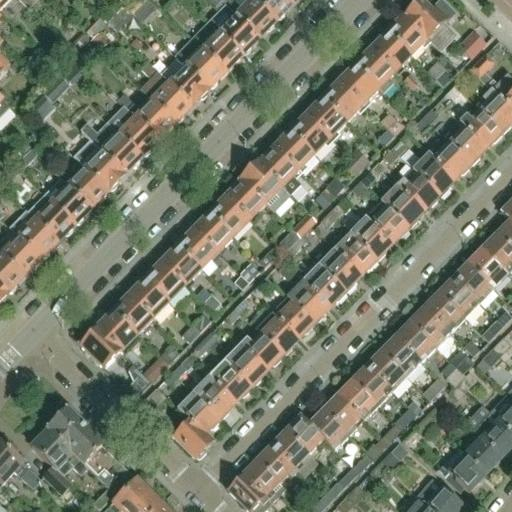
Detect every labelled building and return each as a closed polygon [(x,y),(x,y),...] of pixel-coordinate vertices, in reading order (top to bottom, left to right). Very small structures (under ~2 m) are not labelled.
[(0,0),(0,12),(12,0),(0,0)] [(143,0),(133,0),(122,12),(130,19),(146,3),(143,0)] [(251,51),(260,42),(235,18),(227,11),(216,0),(215,0),(210,6),(229,25),(217,37),(242,60),(244,58),(246,58),(250,54),(251,51)] [(228,0),(216,0),(227,11),(233,4),(228,0)] [(292,9),(281,0),(253,0),(251,3),(275,26),(277,24),(279,24),(283,20),(284,17),(292,9)] [(281,0),(292,9),(300,1),(302,1),(303,0),(281,0)] [(403,21),(427,44),(455,16),(441,2),(429,14),(419,5),(417,6),(414,5),(409,11),(409,14),(403,21)] [(275,26),(251,3),(235,18),(260,42),(267,35),(269,35),(273,30),(274,28),(275,26)] [(113,18),(106,25),(118,36),(124,30),(113,18)] [(99,19),(93,25),(100,32),(106,26),(99,19)] [(427,44),(403,21),(395,29),(392,28),(387,33),(387,37),(386,38),(410,61),(427,44)] [(242,60),(217,37),(207,26),(190,43),(201,54),(225,77),(233,69),(235,69),(239,65),(239,63),(242,60)] [(486,44),(475,33),(460,49),(471,60),(486,44)] [(89,43),(82,36),(70,49),(77,56),(89,43)] [(98,36),(91,44),(101,54),(108,46),(98,36)] [(410,61),(386,38),(385,39),(382,39),(376,44),(377,48),(370,54),(394,78),(410,61)] [(225,77),(201,54),(190,43),(174,60),(175,61),(175,62),(184,71),(208,94),(210,92),(213,92),(216,88),(217,86),(225,77)] [(394,78),(370,54),(363,62),(360,61),(354,66),(355,69),(354,70),(378,94),(380,92),(384,96),(394,86),(390,82),(394,78)] [(443,66),(453,76),(462,68),(453,58),(443,66)] [(511,83),(507,78),(496,89),(484,77),(494,67),(486,59),(470,75),(490,95),(491,94),(499,102),(498,103),(511,116),(511,83)] [(208,94),(184,71),(175,62),(158,78),(167,88),(191,111),(192,112),(200,104),(202,104),(206,100),(206,97),(208,95),(208,94)] [(191,111),(167,88),(158,78),(147,67),(140,74),(150,83),(139,94),(148,103),(151,105),(157,111),(175,128),(177,126),(179,126),(183,122),(183,120),(191,111)] [(368,104),(378,94),(354,70),(352,72),(349,72),(344,76),(345,80),(338,87),(362,110),(367,115),(373,109),(368,104)] [(436,81),(443,88),(453,78),(446,71),(436,81)] [(67,72),(61,78),(72,89),(78,83),(67,72)] [(409,77),(404,82),(413,91),(418,86),(409,77)] [(50,100),(64,86),(56,79),(42,93),(50,100)] [(463,82),(454,91),(461,97),(469,89),(463,82)] [(158,145),(116,105),(117,104),(100,87),(93,94),(127,129),(117,139),(141,162),(144,159),(146,159),(149,156),(149,154),(158,145)] [(362,110),(338,87),(331,94),(328,93),(322,99),(322,102),(322,103),(346,127),(362,110)] [(452,106),(461,97),(454,91),(445,99),(452,106)] [(511,116),(498,103),(499,102),(491,94),(490,95),(474,111),(503,139),(510,131),(511,127),(511,125),(511,116)] [(175,128),(157,111),(151,105),(148,103),(139,113),(124,97),(117,104),(116,105),(158,145),(166,137),(168,137),(172,133),(173,130),(175,128)] [(0,118),(8,111),(0,102),(0,118)] [(346,127),(322,103),(320,105),(317,104),(312,110),(312,113),(306,119),(330,143),(346,127)] [(421,113),(414,106),(405,115),(412,122),(421,113)] [(503,139),(474,111),(458,127),(485,154),(491,147),(494,148),(503,139)] [(432,114),(423,122),(429,128),(437,120),(432,114)] [(379,126),(386,133),(393,141),(404,131),(390,116),(379,126)] [(330,143),(306,119),(298,127),(295,126),(290,132),(290,135),(289,136),(314,160),(330,143)] [(420,137),(429,128),(423,122),(415,131),(420,137)] [(485,154),(458,127),(443,143),(471,171),(479,163),(479,159),(485,154)] [(101,155),(100,156),(125,179),(132,171),(135,171),(139,167),(139,164),(141,162),(117,139),(112,133),(102,143),(96,150),(98,152),(101,155)] [(384,150),(393,141),(386,133),(377,142),(384,150)] [(98,152),(96,150),(82,137),(81,135),(74,143),(88,156),(90,155),(92,158),(98,152)] [(314,160),(289,136),(288,137),(285,137),(279,142),(280,146),(274,152),(297,176),(304,169),(314,160)] [(471,171),(443,143),(427,159),(453,185),(460,179),(463,179),(471,171)] [(400,146),(391,155),(397,160),(405,152),(400,146)] [(297,176),(274,152),(266,160),(263,159),(255,167),(281,192),(281,193),(289,200),(299,189),(292,182),(297,176)] [(35,159),(29,153),(20,162),(26,168),(35,159)] [(357,153),(350,160),(362,172),(369,165),(357,153)] [(388,169),(397,160),(391,155),(383,163),(388,169)] [(125,179),(100,156),(84,173),(108,196),(110,195),(112,195),(117,190),(117,188),(125,180),(124,179),(125,179)] [(453,185),(427,159),(411,175),(439,203),(448,194),(447,191),(453,185)] [(355,179),(362,172),(350,160),(343,167),(355,179)] [(281,192),(255,167),(239,183),(265,209),(272,217),(289,200),(281,193),(281,192)] [(12,170),(0,181),(0,188),(3,192),(18,176),(12,170)] [(108,196),(84,173),(67,190),(91,213),(98,206),(101,205),(104,202),(105,199),(107,196),(108,197),(108,196)] [(439,203),(411,175),(395,190),(422,217),(429,211),(431,211),(439,203)] [(368,177),(360,186),(366,191),(374,183),(368,177)] [(265,209),(239,183),(231,191),(231,194),(225,201),(249,225),(265,209)] [(357,200),(366,191),(360,186),(351,194),(357,200)] [(91,213),(67,190),(51,207),(75,230),(77,228),(79,228),(83,224),(83,221),(91,213)] [(422,217),(395,190),(380,206),(408,235),(417,226),(416,223),(422,217)] [(326,191),(320,198),(329,206),(334,199),(326,191)] [(323,212),(329,206),(320,198),(314,204),(323,212)] [(249,225),(225,201),(218,208),(215,207),(208,213),(209,216),(208,217),(233,241),(249,225)] [(511,202),(506,208),(507,211),(501,217),(510,226),(511,225),(511,226),(511,202)] [(408,235),(380,206),(364,222),(391,249),(398,242),(401,242),(408,235)] [(75,230),(51,207),(34,224),(58,247),(65,239),(68,239),(72,234),(72,232),(75,230)] [(337,209),(328,217),(334,223),(343,215),(337,209)] [(233,241),(208,217),(207,218),(204,217),(198,223),(199,227),(192,234),(217,258),(233,241)] [(326,232),(334,223),(328,217),(320,226),(326,232)] [(300,241),(303,238),(315,226),(306,218),(292,233),(300,241)] [(391,249),(364,222),(348,238),(377,266),(385,258),(385,255),(391,249)] [(58,247),(34,224),(17,241),(41,264),(43,262),(45,262),(49,258),(49,255),(58,247)] [(511,226),(511,225),(510,226),(504,232),(502,231),(494,239),(511,256),(511,226)] [(295,247),(300,241),(292,233),(276,249),(285,257),(286,255),(295,247)] [(217,258),(192,234),(186,240),(183,240),(177,246),(177,249),(176,250),(200,274),(217,258)] [(303,238),(300,241),(295,247),(300,252),(309,244),(303,238)] [(377,266),(348,238),(333,254),(360,281),(366,274),(369,275),(369,274),(377,266)] [(511,274),(511,256),(494,239),(487,246),(488,249),(481,255),(506,280),(511,274)] [(41,264),(17,241),(1,258),(24,281),(32,273),(34,273),(38,269),(38,266),(41,264)] [(292,261),(300,252),(295,247),(286,255),(292,261)] [(275,249),(258,265),(263,271),(280,255),(275,249)] [(200,274),(176,250),(175,251),(172,250),(166,256),(167,260),(160,266),(184,290),(200,274)] [(360,281),(333,254),(317,269),(345,298),(354,289),(354,287),(360,281)] [(506,280),(481,255),(476,261),(473,261),(466,268),(492,294),(506,280)] [(24,281),(1,258),(0,258),(0,291),(8,299),(8,298),(8,297),(9,296),(11,296),(15,292),(16,290),(24,281)] [(184,290),(160,266),(153,274),(150,273),(144,279),(145,282),(144,283),(168,307),(184,290)] [(250,267),(240,277),(249,286),(259,275),(250,267)] [(328,312),(301,285),(284,268),(277,274),(289,286),(290,285),(296,291),(285,301),(314,330),(322,321),(322,318),(328,312)] [(492,294),(466,268),(458,276),(459,278),(453,284),(478,309),(492,294)] [(317,269),(301,285),(328,312),(335,305),(338,306),(345,298),(317,269)] [(249,288),(241,280),(235,287),(243,294),(249,288)] [(263,295),(271,287),(266,281),(257,290),(263,295)] [(168,307),(144,283),(143,284),(140,283),(134,289),(134,293),(128,299),(152,323),(168,307)] [(478,309),(453,284),(447,290),(444,290),(437,297),(463,323),(478,309)] [(463,323),(437,297),(429,305),(430,307),(424,313),(449,338),(463,323)] [(152,323),(128,299),(121,306),(118,305),(112,312),(112,315),(112,316),(136,339),(152,323)] [(212,299),(205,305),(214,315),(222,308),(212,299)] [(314,330),(285,301),(270,317),(297,344),(304,337),(306,337),(314,330)] [(242,304),(234,313),(240,319),(248,310),(242,304)] [(231,328),(240,319),(234,313),(225,322),(231,328)] [(449,338),(424,313),(418,320),(415,319),(410,325),(411,327),(410,328),(434,353),(449,338)] [(504,315),(495,325),(501,331),(510,322),(504,315)] [(119,356),(123,360),(140,343),(136,339),(112,316),(110,317),(107,316),(102,322),(102,325),(95,332),(119,356)] [(202,317),(192,328),(200,336),(210,325),(202,317)] [(297,344),(270,317),(254,333),(283,361),(291,353),(291,350),(297,344)] [(486,346),(501,331),(495,325),(480,339),(486,346)] [(189,347),(200,336),(192,328),(181,339),(189,347)] [(434,353),(410,328),(408,329),(406,329),(401,334),(401,337),(395,343),(420,367),(434,353)] [(119,356),(95,332),(88,339),(86,338),(80,345),(80,348),(79,349),(103,373),(119,356)] [(283,361),(254,333),(238,348),(266,376),(272,369),(275,369),(283,361)] [(211,336),(203,345),(209,351),(217,342),(211,336)] [(420,367),(395,343),(389,349),(387,349),(380,356),(406,382),(420,367)] [(502,344),(492,354),(499,361),(509,351),(502,344)] [(200,359),(209,351),(203,345),(194,353),(200,359)] [(478,354),(469,345),(463,352),(471,360),(478,354)] [(266,376),(238,348),(223,364),(252,393),(260,385),(260,382),(266,376)] [(170,350),(159,361),(162,363),(168,369),(178,359),(170,350)] [(489,371),(499,361),(492,354),(482,364),(489,371)] [(406,382),(380,356),(372,364),(372,366),(367,372),(391,396),(406,382)] [(461,378),(472,367),(465,361),(454,372),(455,373),(461,378)] [(153,384),(168,369),(162,363),(147,377),(153,384)] [(137,374),(128,364),(122,370),(131,379),(137,374)] [(252,393),(223,364),(207,380),(234,407),(241,401),(243,401),(252,393)] [(482,364),(476,370),(483,377),(489,371),(482,364)] [(180,368),(171,376),(177,382),(186,373),(180,368)] [(391,396),(367,372),(360,378),(358,378),(352,383),(353,385),(352,386),(377,411),(391,396)] [(455,385),(461,378),(455,373),(445,383),(451,389),(455,385)] [(169,391),(177,382),(171,376),(163,385),(169,391)] [(134,403),(150,387),(141,378),(125,394),(134,403)] [(465,395),(475,385),(468,378),(464,382),(461,378),(455,385),(465,395)] [(234,407),(207,380),(191,396),(220,425),(228,417),(228,414),(234,407)] [(444,390),(438,385),(437,383),(423,398),(430,405),(444,390)] [(465,395),(455,385),(451,389),(454,392),(448,398),(455,405),(465,395)] [(377,411),(352,386),(350,388),(348,388),(343,393),(343,395),(338,401),(363,425),(377,411)] [(149,418),(164,402),(155,393),(139,409),(149,418)] [(220,425),(191,396),(175,413),(184,421),(203,439),(204,439),(209,433),(212,433),(220,425)] [(363,425),(338,401),(332,407),(329,407),(323,413),(324,416),(348,440),(363,425)] [(412,416),(415,419),(420,414),(411,405),(406,410),(412,416)] [(410,425),(415,419),(412,416),(406,410),(400,416),(410,425)] [(511,410),(498,425),(511,438),(511,410)] [(103,450),(65,412),(45,432),(47,434),(86,472),(90,476),(85,480),(95,490),(100,485),(114,499),(133,480),(109,457),(112,454),(105,448),(103,450)] [(434,412),(425,422),(432,429),(442,419),(434,412)] [(348,440),(324,416),(322,417),(319,417),(314,422),(315,425),(309,430),(309,431),(325,446),(325,447),(333,455),(348,440)] [(511,450),(511,438),(498,425),(489,416),(473,434),(482,442),(502,461),(511,450)] [(212,448),(204,439),(203,439),(184,421),(168,437),(196,465),(198,463),(200,463),(206,457),(206,455),(212,448)] [(325,446),(309,431),(309,430),(300,422),(294,428),(291,427),(286,433),(286,436),(285,437),(307,458),(316,450),(319,452),(325,447),(325,446)] [(422,439),(432,429),(425,422),(415,432),(422,439)] [(394,428),(380,443),(387,449),(401,434),(394,428)] [(31,451),(51,471),(52,471),(63,481),(71,472),(78,480),(86,472),(47,434),(31,451)] [(307,458),(285,437),(284,438),(281,437),(276,443),(276,445),(271,451),(296,476),(302,470),(299,467),(307,458)] [(502,461),(482,442),(465,460),(485,479),(502,461)] [(373,463),(387,449),(380,443),(367,457),(373,463)] [(23,468),(17,463),(0,447),(0,489),(12,476),(33,494),(41,485),(23,468)] [(296,476),(271,451),(265,457),(262,457),(255,464),(279,488),(288,479),(290,482),(296,476)] [(390,457),(380,467),(387,474),(397,464),(390,457)] [(366,458),(352,473),(357,478),(371,464),(366,458)] [(485,479),(465,460),(448,478),(447,477),(446,478),(468,498),(469,497),(468,497),(485,479)] [(279,488),(255,464),(247,472),(248,475),(242,480),(267,505),(270,508),(284,493),(279,488)] [(377,485),(387,474),(380,467),(370,477),(377,485)] [(73,491),(63,481),(52,471),(51,471),(42,481),(62,501),(73,491)] [(343,492),(357,478),(352,473),(338,487),(343,492)] [(267,505),(242,480),(236,487),(233,486),(228,491),(229,494),(227,495),(244,511),(254,511),(259,508),(261,511),(267,505)] [(156,511),(161,507),(136,483),(107,511),(156,511)] [(415,502),(425,511),(426,511),(463,511),(431,484),(415,502)] [(343,492),(338,487),(337,486),(322,501),(329,507),(343,492)] [(356,491),(347,501),(354,508),(364,498),(356,491)] [(323,511),(329,507),(322,501),(311,511),(323,511)] [(337,511),(350,511),(354,508),(347,501),(337,511)]
